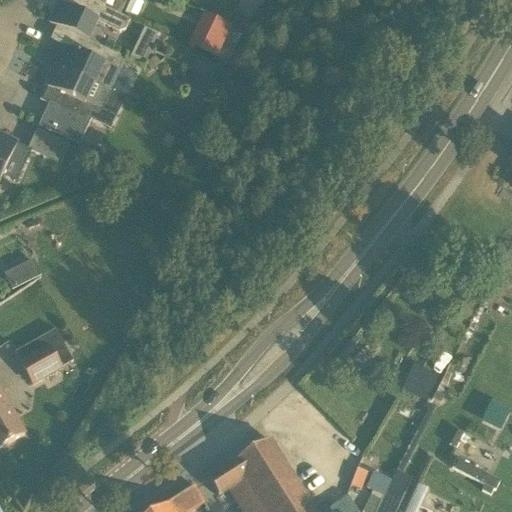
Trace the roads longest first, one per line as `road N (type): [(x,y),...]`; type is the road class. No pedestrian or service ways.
road 1 (primary): [(327,296),(511,44)]
road 2 (primary): [(91,511),(227,398)]
road 3 (primary): [(327,296),(257,347),(227,398)]
road 4 (primary): [(227,398),(282,362),(327,296)]
